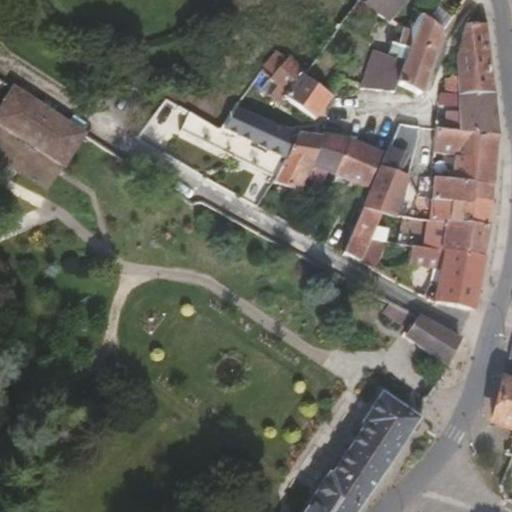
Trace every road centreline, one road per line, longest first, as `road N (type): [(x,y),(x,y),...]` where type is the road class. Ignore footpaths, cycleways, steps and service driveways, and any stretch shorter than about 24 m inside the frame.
road 1 (residential): [(0,56),(287,246),(489,347)]
road 2 (residential): [(431,465),(468,409),(489,347)]
